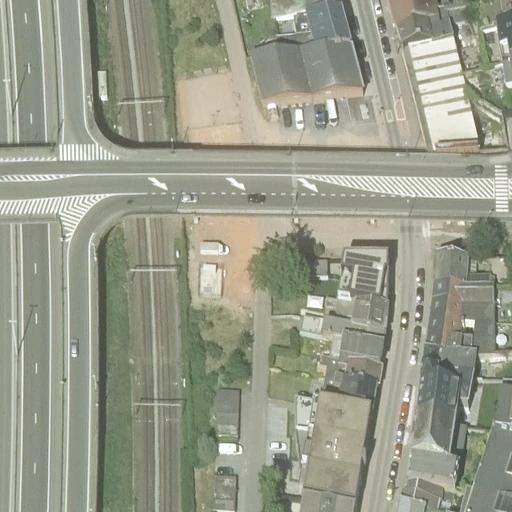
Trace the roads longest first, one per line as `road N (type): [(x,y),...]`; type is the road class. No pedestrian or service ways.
road 1 (residential): [(373,0),(413,153),(413,269),(374,511)]
road 2 (motorway): [(31,511),(33,268),(22,0)]
road 3 (secondary): [(119,192),(511,181)]
road 4 (motorway): [(80,511),(78,260),(119,192)]
road 5 (motorway): [(80,192),(65,0)]
